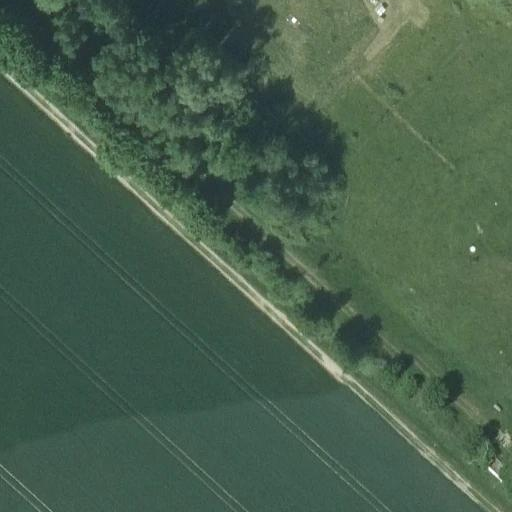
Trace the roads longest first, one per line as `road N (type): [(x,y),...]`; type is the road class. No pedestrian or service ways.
road 1 (track): [(15,0),(129,118),(187,166),(232,182),(511,457)]
road 2 (track): [(498,511),(0,58)]
